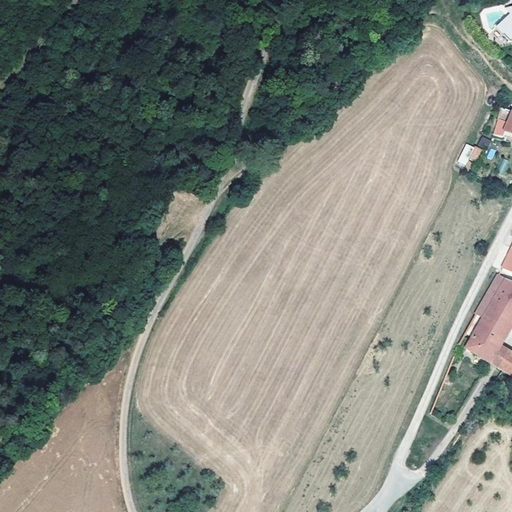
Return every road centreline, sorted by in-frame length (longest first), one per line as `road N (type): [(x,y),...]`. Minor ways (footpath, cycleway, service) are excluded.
road 1 (track): [(404,0),(356,61),(101,317),(0,435)]
road 2 (track): [(304,0),(137,359),(123,450),(132,511)]
